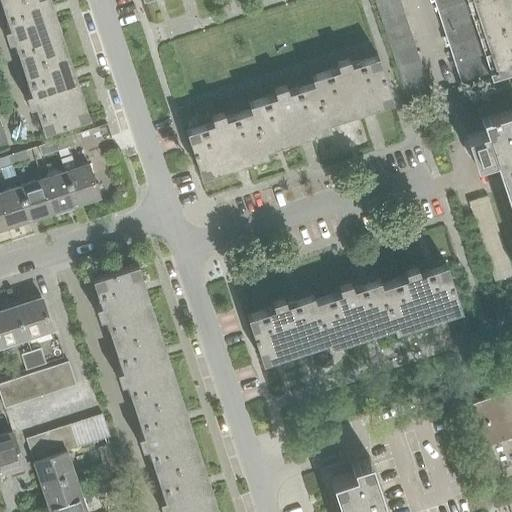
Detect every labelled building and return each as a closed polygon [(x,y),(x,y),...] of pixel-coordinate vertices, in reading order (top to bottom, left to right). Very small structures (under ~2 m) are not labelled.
[(50,0),(0,0),(0,1),(9,27),(3,29),(7,41),(13,39),(21,65),(67,50),(50,0)] [(401,9),(397,0),(391,0),(375,6),(379,17),(401,9)] [(511,0),(432,0),(461,89),(491,79),(511,71),(511,0)] [(405,21),(401,9),(379,17),(382,28),(405,21)] [(408,32),(405,21),(382,28),(386,39),(408,32)] [(412,43),(408,32),(386,39),(389,50),(412,43)] [(416,54),(412,43),(389,50),(393,61),(416,54)] [(67,50),(21,65),(30,92),(24,94),(28,106),(34,104),(43,130),(88,115),(67,50)] [(310,74),(312,81),(325,120),(390,100),(375,54),(348,62),(347,57),(334,61),(336,66),(310,74)] [(419,65),(416,54),(393,61),(397,73),(419,65)] [(423,76),(419,65),(397,73),(400,84),(423,76)] [(427,88),(423,76),(400,84),(404,95),(427,88)] [(327,127),(325,120),(312,81),(287,88),(285,83),(272,87),(274,93),(247,102),(249,108),(262,147),(327,127)] [(430,99),(427,88),(404,95),(408,106),(430,99)] [(262,147),(249,108),(222,117),(221,112),(207,116),(209,121),(183,129),(198,175),(264,154),(262,147)] [(511,108),(480,119),(483,128),(464,134),(473,163),(493,157),(511,215),(511,108)] [(109,127),(87,135),(90,144),(112,136),(109,127)] [(73,144),(70,135),(54,140),(57,149),(65,147),(73,144)] [(57,149),(54,140),(38,145),(41,154),(56,150),(57,149)] [(56,150),(59,159),(68,155),(65,147),(57,149),(56,150)] [(28,159),(25,150),(9,155),(12,164),(28,159)] [(0,168),(12,164),(9,155),(0,157),(0,168)] [(63,171),(74,204),(97,197),(86,163),(72,168),(68,155),(59,159),(63,171)] [(40,178),(51,212),(74,204),(63,171),(40,178)] [(40,178),(17,186),(28,219),(51,212),(40,178)] [(0,191),(0,209),(6,227),(28,219),(17,186),(0,191)] [(511,275),(511,274),(486,196),(468,202),(494,281),(511,275)] [(404,276),(378,284),(390,325),(392,331),(459,309),(443,262),(416,271),(415,266),(402,270),(404,276)] [(135,263),(91,277),(100,304),(94,306),(98,319),(104,317),(112,342),(157,328),(135,263)] [(337,291),(313,299),(324,340),(326,346),(390,325),(378,284),(376,278),(349,287),(347,282),(335,286),(337,291)] [(259,361),(324,340),(313,299),(311,294),(284,303),(282,297),(270,301),(272,307),(244,316),(259,361)] [(12,303),(23,339),(49,330),(37,295),(12,303)] [(12,303),(0,307),(0,346),(23,339),(12,303)] [(157,328),(112,342),(121,369),(115,371),(119,383),(125,381),(134,407),(178,393),(157,328)] [(45,362),(40,348),(30,351),(35,365),(45,362)] [(35,365),(30,351),(20,354),(25,368),(35,365)] [(73,384),(66,362),(54,365),(61,388),(73,384)] [(49,392),(61,388),(54,365),(42,369),(49,392)] [(49,392),(42,369),(30,373),(37,396),(49,392)] [(25,400),(37,396),(30,373),(18,377),(25,400)] [(25,400),(18,377),(6,381),(13,404),(25,400)] [(0,383),(0,402),(2,408),(13,404),(6,381),(0,383)] [(511,388),(462,404),(476,447),(511,435),(511,388)] [(178,393),(134,407),(142,433),(136,435),(141,448),(146,446),(155,472),(199,458),(178,393)] [(100,414),(89,417),(96,439),(107,436),(100,414)] [(89,417),(78,421),(85,443),(96,439),(89,417)] [(78,421),(67,424),(74,446),(85,443),(78,421)] [(63,450),(64,450),(74,446),(67,424),(56,428),(63,450)] [(56,428),(45,431),(53,454),(63,450),(56,428)] [(0,471),(20,464),(9,431),(0,434),(0,471)] [(45,431),(34,435),(42,457),(53,454),(45,431)] [(42,457),(34,435),(23,438),(31,461),(42,457)] [(100,465),(109,461),(104,445),(94,449),(100,465)] [(39,485),(72,474),(64,450),(63,450),(53,454),(42,457),(31,461),(39,485)] [(216,511),(199,458),(155,472),(163,498),(158,500),(161,511),(162,511),(167,511),(216,511)] [(115,477),(109,461),(100,465),(105,481),(115,477)] [(377,511),(363,468),(328,480),(338,511),(377,511)] [(79,497),(72,474),(39,485),(46,508),(79,497)] [(115,510),(125,507),(119,491),(110,494),(115,510)] [(84,511),(79,497),(46,508),(47,511),(84,511)]
